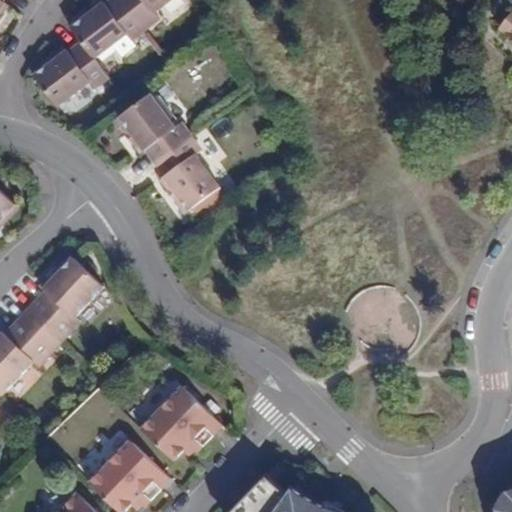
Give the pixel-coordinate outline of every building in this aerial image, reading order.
[(84,13),(77,19),(67,28),(79,42),(91,56),(121,31),(127,37),(141,25),(121,0),(104,0),(101,3),(99,0),(84,13)] [(121,0),(141,25),(156,13),(150,7),(158,0),(121,0)] [(79,6),(71,12),(77,19),(84,13),(79,6)] [(511,14),(500,29),(511,39),(511,14)] [(106,74),(91,56),(79,42),(66,52),(63,48),(49,59),(41,65),(30,74),(55,105),(87,80),(92,85),(106,74)] [(45,54),(37,60),(41,65),(49,59),(45,54)] [(140,150),(143,147),(156,162),(189,134),(177,119),(171,124),(143,94),(114,119),(122,128),(129,137),(140,150)] [(117,132),(126,140),(129,137),(122,128),(117,132)] [(200,148),(189,134),(156,162),(167,175),(164,176),(176,190),(181,196),(190,207),(219,183),(194,153),(200,148)] [(170,195),(176,201),(181,196),(176,190),(170,195)] [(0,213),(10,202),(0,193),(0,213)] [(37,289),(39,291),(20,312),(53,343),(74,320),(70,315),(97,284),(68,257),(53,273),(44,281),(37,289)] [(49,268),(40,277),(44,281),(53,273),(49,268)] [(0,393),(28,361),(33,364),(53,343),(20,312),(1,332),(0,330),(0,393)] [(164,373),(123,416),(154,447),(163,438),(169,432),(174,437),(176,439),(204,412),(164,373)] [(163,438),(168,444),(174,437),(169,432),(163,438)] [(127,441),(87,485),(115,511),(119,511),(125,505),(132,498),(138,504),(140,506),(166,479),(127,441)] [(324,511),(301,501),(293,511),(282,504),(283,500),(278,495),(272,498),(259,487),(234,511),(324,511)] [(93,511),(77,494),(58,511),(93,511)] [(511,511),(511,496),(496,502),(498,511),(511,511)] [(125,505),(131,511),(138,504),(132,498),(125,505)]
